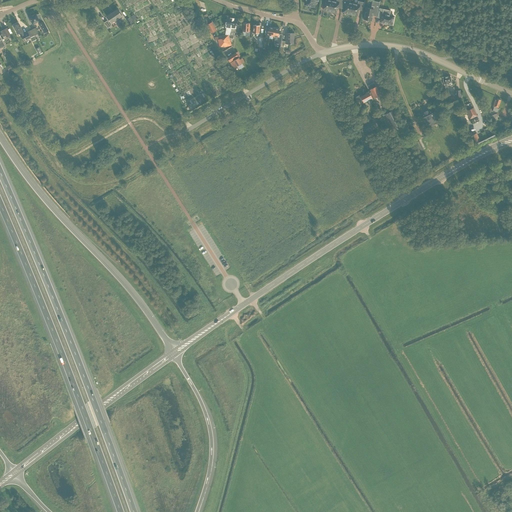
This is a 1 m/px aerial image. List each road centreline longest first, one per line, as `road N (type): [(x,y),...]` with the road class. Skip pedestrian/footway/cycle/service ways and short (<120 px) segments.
road 1 (motorway): [(133,511),(0,171)]
road 2 (motorway): [(0,203),(120,511)]
road 3 (motorway): [(171,350),(0,139)]
road 4 (primary): [(236,309),(454,170)]
road 5 (primary): [(171,350),(12,471)]
road 6 (unclassified): [(511,93),(408,49),(369,44),(322,53)]
road 7 (primary): [(15,475),(174,356)]
road 8 (motorway): [(196,511),(210,435),(174,356)]
road 9 (unclassified): [(185,131),(322,53)]
